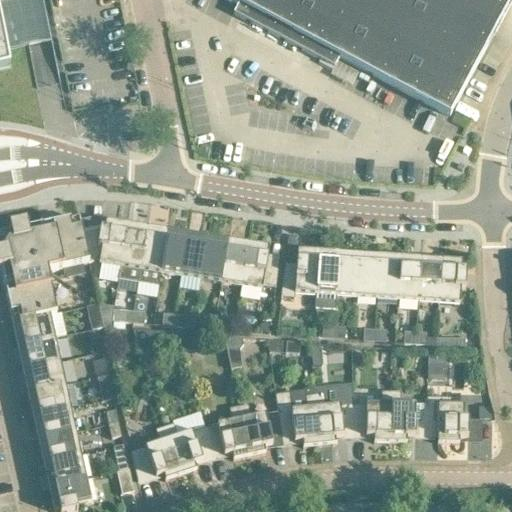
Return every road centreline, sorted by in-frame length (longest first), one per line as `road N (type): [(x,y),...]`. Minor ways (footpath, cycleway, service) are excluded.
road 1 (residential): [(187,511),(320,480),(511,479)]
road 2 (tertiary): [(173,179),(380,211),(493,211)]
road 3 (unclassified): [(173,179),(140,0)]
road 4 (residential): [(511,389),(495,338),(493,211)]
road 5 (residential): [(28,511),(0,382)]
road 6 (unclassified): [(493,211),(493,152),(511,91)]
